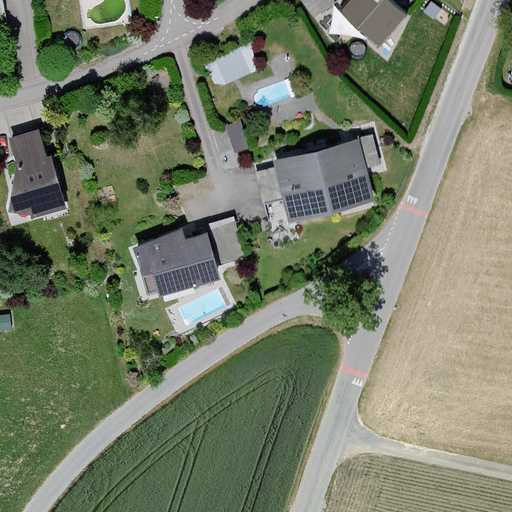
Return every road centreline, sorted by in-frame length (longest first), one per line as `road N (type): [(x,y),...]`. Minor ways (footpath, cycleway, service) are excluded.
road 1 (unclassified): [(35,511),(129,412),(216,350),(304,304),(376,302)]
road 2 (tertiary): [(495,0),(376,302)]
road 3 (tertiary): [(376,302),(304,511)]
road 4 (residential): [(174,38),(0,103)]
road 5 (track): [(330,435),(511,476)]
